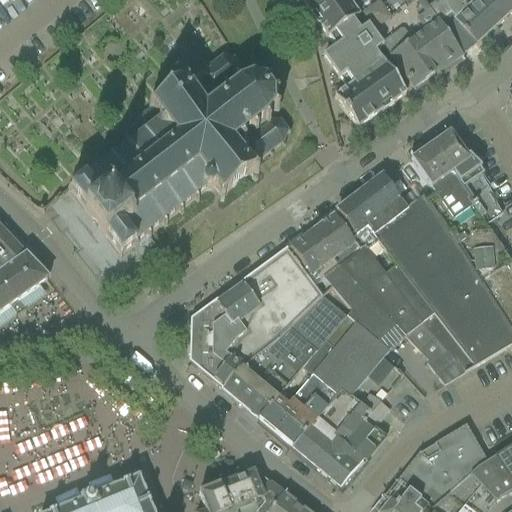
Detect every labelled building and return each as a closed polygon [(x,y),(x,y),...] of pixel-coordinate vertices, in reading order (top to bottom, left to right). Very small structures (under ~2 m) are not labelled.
[(345,0),(297,0),(327,42),(328,41),(335,52),(322,60),(338,82),(339,82),(346,91),(333,100),(356,132),(405,97),(375,55),(381,51),(345,0)] [(476,48),(497,28),(511,14),(511,0),(346,0),(413,94),(460,60),(461,59),(459,57),(474,46),(476,48)] [(118,261),(121,261),(122,258),(133,250),(135,253),(138,250),(136,248),(146,240),(148,243),(151,240),(149,237),(161,227),(163,230),(167,228),(164,225),(177,214),(180,218),(183,215),(181,212),(194,202),(196,205),(199,203),(197,200),(205,193),(210,194),(214,190),(220,198),(219,203),(223,204),(224,198),(251,176),(257,177),(258,172),(252,172),(250,170),(250,168),(256,165),(258,167),(261,165),(259,163),(268,156),(270,158),(272,157),(270,155),(281,148),(283,150),(285,148),(283,145),(287,137),(290,136),(290,133),(286,133),(280,126),(282,122),(278,121),(277,124),(269,125),(266,121),(272,114),(278,115),(278,111),(273,109),(273,108),(273,100),(279,98),(277,94),(271,95),(266,88),(271,84),(267,81),(263,86),(253,83),(252,78),(248,77),(248,83),(240,86),(237,82),(238,72),(243,71),(241,69),(238,69),(233,63),(234,60),(233,59),(230,62),(222,61),(221,57),(219,57),(219,62),(219,63),(208,70),(207,70),(205,68),(203,70),(205,73),(187,85),(188,81),(183,80),(180,89),(155,107),(148,107),(148,110),(149,110),(139,119),(138,120),(129,128),(119,135),(124,144),(123,145),(125,149),(113,158),(111,155),(107,157),(110,160),(101,168),(97,170),(95,167),(92,170),(95,173),(86,180),(85,180),(82,176),(79,179),(81,182),(72,190),(67,190),(67,192),(67,194),(70,195),(85,212),(84,213),(103,240),(105,239),(119,257),(118,261)] [(487,229),(493,239),(497,236),(492,229),(498,225),(496,222),(501,218),(469,164),(449,136),(432,148),(486,228),(487,229)] [(428,204),(458,250),(487,229),(486,228),(432,148),(409,163),(435,199),(428,204)] [(385,278),(464,377),(511,348),(511,334),(458,250),(428,204),(426,206),(422,200),(405,211),(382,180),(336,215),(335,216),(336,216),(366,255),(377,246),(396,270),(385,278)] [(335,216),(286,251),(322,299),(331,291),(337,298),(350,314),(345,319),(355,328),(377,346),(393,329),(444,386),(464,377),(385,278),(366,255),(336,216),(335,216)] [(458,250),(511,334),(511,268),(493,239),(487,229),(458,250)] [(0,316),(47,282),(0,232),(0,316)] [(188,365),(219,391),(229,380),(276,344),(312,309),(318,303),(322,299),(286,251),(189,322),(188,365)] [(219,391),(257,422),(324,343),(345,319),(329,306),(322,299),(318,303),(312,309),(276,344),(229,380),(219,391)] [(355,328),(335,352),(324,343),(257,422),(267,431),(292,452),(341,394),(349,401),(351,400),(382,362),(381,361),(387,355),(377,346),(355,328)] [(292,452),(320,475),(378,405),(368,397),(360,408),(351,400),(349,401),(341,394),(292,452)] [(320,475),(339,491),(362,464),(364,465),(385,440),(374,431),(389,414),(378,405),(320,475)] [(434,448),(420,457),(458,489),(476,472),(487,465),(477,449),(469,435),(465,429),(434,447),(434,448)] [(489,511),(494,505),(511,497),(511,448),(487,466),(487,465),(476,472),(458,489),(432,511),(489,511)] [(386,506),(381,511),(432,511),(458,489),(420,457),(419,456),(382,502),(386,506)] [(270,511),(283,496),(258,478),(255,479),(253,474),(202,495),(200,501),(203,511),(270,511)] [(149,511),(137,482),(94,500),(93,497),(80,503),(82,505),(65,511),(149,511)] [(270,511),(303,511),(283,496),(270,511)]
